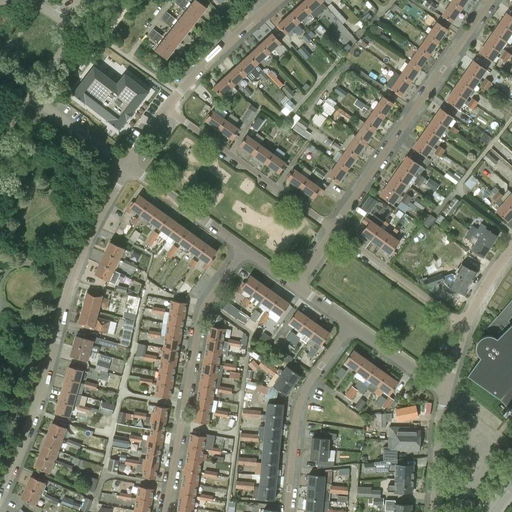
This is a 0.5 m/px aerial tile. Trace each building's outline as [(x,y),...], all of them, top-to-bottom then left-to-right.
[(156,48),(154,51),(166,60),(207,9),(195,0),(194,0),(191,4),(185,12),(177,21),(172,29),(164,38),(158,46),(156,48)] [(321,3),(318,0),(306,0),(301,5),(309,14),(321,3)] [(428,0),(424,6),(433,12),(438,6),(428,0)] [(452,0),(450,3),(461,10),(467,0),(452,0)] [(452,23),(461,10),(450,3),(441,16),(452,23)] [(331,4),(327,8),(343,25),(346,21),(331,4)] [(309,14),(301,5),(289,16),(298,25),(309,14)] [(371,17),(368,13),(360,20),(364,24),(371,17)] [(500,23),(500,24),(511,31),(511,17),(507,13),(500,23)] [(434,19),(429,15),(424,22),(429,26),(434,19)] [(294,33),(291,30),(298,25),(289,16),(277,27),(281,32),(282,31),(286,35),(287,34),(290,37),(294,33)] [(437,23),(428,36),(437,43),(447,29),(437,23)] [(500,24),(493,33),(506,42),(510,36),(511,37),(511,31),(500,24)] [(325,32),(320,26),(314,31),(319,37),(325,32)] [(375,26),(370,34),(376,37),(380,30),(375,26)] [(490,38),(486,43),(497,51),(499,52),(501,48),(504,45),(506,42),(493,33),(490,38)] [(272,34),(260,45),(269,55),(281,43),(272,34)] [(306,34),(302,38),(306,43),(310,39),(306,34)] [(387,45),(390,40),(381,35),(378,39),(387,45)] [(428,57),(437,43),(428,36),(418,50),(428,57)] [(483,48),(479,53),(486,58),(492,62),(495,57),(499,52),(497,51),(486,43),(483,48)] [(88,49),(93,53),(96,48),(92,44),(88,49)] [(248,56),(257,66),(269,55),(260,45),(248,56)] [(303,46),(298,51),(305,59),(310,55),(303,46)] [(428,57),(418,50),(409,63),(419,70),(428,57)] [(503,55),(500,59),(503,61),(506,63),(505,65),(508,67),(511,69),(511,62),(508,60),(509,59),(503,55)] [(263,72),(257,66),(248,56),(237,67),(245,76),(252,83),(258,77),(257,77),(258,76),(265,82),(269,78),(263,72)] [(486,79),(490,72),(474,61),(467,71),(479,80),(483,83),(484,82),(486,79)] [(419,70),(409,63),(400,76),(410,83),(419,70)] [(107,121),(119,131),(126,121),(127,121),(134,112),(133,112),(148,92),(125,74),(117,84),(94,67),(72,95),(85,104),(85,103),(107,120),(107,121)] [(245,76),(237,67),(225,78),(233,87),(245,76)] [(460,81),(473,90),(479,80),(467,71),(460,81)] [(270,72),(266,75),(279,89),(283,85),(270,72)] [(400,98),(410,83),(400,76),(391,89),(396,92),(395,94),(400,98)] [(222,98),(233,87),(225,78),(212,90),(217,95),(218,94),(222,98)] [(453,91),(466,99),(473,90),(460,81),(453,91)] [(489,86),(484,82),(483,83),(481,87),(486,91),(489,86)] [(285,85),(281,90),(290,100),(295,95),(285,85)] [(337,86),(334,92),(343,99),(347,93),(337,86)] [(246,87),(242,91),(248,98),(252,94),(246,87)] [(447,101),(459,109),(466,99),(453,91),(447,101)] [(383,97),(373,111),(383,118),(394,103),(388,99),(388,100),(383,97)] [(336,103),(328,98),(320,109),(328,115),(330,116),(335,109),(333,108),(336,103)] [(365,113),(369,107),(357,99),(353,105),(365,113)] [(226,100),(223,105),(228,108),(231,103),(226,100)] [(290,101),(284,107),(290,111),(295,106),(290,101)] [(476,106),(470,102),(467,106),(473,110),(476,106)] [(257,110),(252,106),(241,121),(247,125),(257,110)] [(348,121),(351,117),(339,108),(332,118),(335,121),(340,115),(348,121)] [(320,109),(318,112),(326,118),(328,115),(320,109)] [(441,109),(434,119),(446,127),(453,118),(441,109)] [(205,120),(219,130),(226,121),(213,111),(210,116),(208,115),(205,120)] [(383,118),(373,111),(364,124),(374,131),(383,118)] [(286,135),(289,130),(290,131),(300,118),(295,114),(285,127),(282,125),(279,129),(286,135)] [(314,117),(310,121),(318,127),(321,122),(314,117)] [(251,127),(256,131),(263,122),(258,118),(251,127)] [(300,119),(292,130),(307,140),(310,134),(305,131),(309,125),(300,119)] [(434,119),(427,129),(439,137),(446,127),(434,119)] [(239,130),(226,121),(219,130),(233,141),(237,135),(236,135),(239,130)] [(365,144),(374,131),(364,124),(360,121),(355,128),(360,131),(355,137),(365,144)] [(432,147),(439,137),(427,129),(420,139),(432,147)] [(297,137),(291,133),(287,138),(294,142),(297,137)] [(260,145),(264,139),(257,134),(252,140),(247,136),(240,146),(253,155),(260,145)] [(486,134),(481,137),(485,143),(490,140),(486,134)] [(365,144),(355,137),(346,150),(356,157),(365,144)] [(426,157),(432,147),(420,139),(413,148),(426,157)] [(334,142),(330,147),(338,152),(341,147),(334,142)] [(260,145),(253,155),(266,164),(273,155),(260,145)] [(286,164),(280,160),(285,153),(278,148),(273,155),(266,164),(279,174),(286,164)] [(356,157),(346,150),(337,164),(347,171),(356,157)] [(487,154),(483,159),(493,168),(498,162),(487,154)] [(408,157),(401,167),(413,176),(417,179),(420,175),(421,174),(416,171),(420,166),(408,157)] [(337,185),(347,171),(337,164),(328,177),(333,180),(332,182),(337,185)] [(316,167),(312,173),(322,180),(326,175),(316,167)] [(401,167),(394,177),(406,185),(413,176),(401,167)] [(286,179),(300,189),(307,179),(294,170),(291,174),(290,173),(286,179)] [(448,171),(444,177),(455,185),(459,179),(448,171)] [(478,181),(472,175),(464,184),(471,190),(478,181)] [(406,185),(394,177),(387,186),(400,195),(406,185)] [(324,191),(321,189),(307,179),(300,189),(315,200),(319,195),(320,196),(324,191)] [(425,179),(423,182),(425,184),(435,191),(439,186),(429,179),(428,180),(425,179)] [(393,205),(400,195),(387,186),(380,196),(393,205)] [(498,191),(494,195),(500,199),(503,196),(498,191)] [(133,210),(139,214),(148,203),(139,196),(133,203),(131,202),(124,211),(129,215),(133,210)] [(378,202),(370,196),(363,206),(370,212),(378,202)] [(417,198),(413,204),(422,211),(426,205),(417,198)] [(460,203),(454,198),(444,211),(451,216),(460,203)] [(500,200),(500,199),(496,203),(495,204),(500,208),(496,213),(507,222),(511,216),(511,210),(504,203),(500,200)] [(141,222),(144,218),(149,221),(157,210),(148,203),(139,214),(140,215),(137,218),(134,216),(130,222),(134,226),(138,221),(141,222)] [(157,210),(149,221),(159,228),(167,217),(157,210)] [(399,211),(395,216),(400,219),(403,214),(399,211)] [(436,218),(430,214),(422,224),(428,228),(436,218)] [(167,217),(159,228),(168,235),(177,224),(167,217)] [(361,233),(371,240),(380,228),(365,218),(362,222),(367,225),(361,233)] [(391,220),(387,218),(381,227),(383,228),(384,225),(387,227),(391,220)] [(177,224),(168,235),(178,242),(187,231),(177,224)] [(397,225),(393,231),(394,232),(397,234),(401,227),(397,225)] [(473,227),(469,233),(490,248),(497,238),(485,230),(486,228),(481,225),(478,231),(473,227)] [(389,235),(380,228),(371,240),(381,247),(389,235)] [(141,234),(135,230),(127,242),(133,246),(141,234)] [(150,236),(155,239),(158,234),(153,231),(150,236)] [(188,249),(196,238),(187,231),(178,242),(188,249)] [(484,258),(490,248),(469,233),(466,238),(476,244),(472,250),(484,258)] [(399,243),(389,235),(381,247),(391,254),(399,243)] [(155,239),(150,236),(146,241),(151,245),(155,239)] [(198,257),(206,245),(196,238),(188,249),(198,257)] [(110,243),(105,254),(119,260),(124,249),(110,243)] [(175,246),(173,245),(165,255),(167,257),(175,246)] [(211,259),(216,252),(206,245),(198,257),(206,263),(202,267),(206,270),(213,261),(211,259)] [(178,248),(175,246),(167,257),(170,259),(178,248)] [(119,260),(105,254),(100,265),(114,271),(119,260)] [(197,262),(192,259),(188,264),(193,268),(197,262)] [(135,271),(137,266),(124,260),(122,264),(135,271)] [(109,282),(114,271),(100,265),(95,276),(109,282)] [(461,265),(455,277),(471,285),(477,273),(461,265)] [(444,282),(442,274),(436,276),(439,284),(444,282)] [(241,295),(244,290),(251,295),(259,283),(250,276),(244,283),(243,282),(236,292),(241,295)] [(439,284),(436,276),(423,281),(426,288),(439,284)] [(465,296),(471,285),(455,277),(449,288),(465,296)] [(261,302),(269,290),(259,283),(251,295),(261,302)] [(117,285),(115,291),(125,294),(127,288),(117,285)] [(270,309),(279,297),(269,290),(261,302),(270,309)] [(109,300),(102,298),(103,295),(87,291),(83,308),(99,312),(100,307),(107,308),(109,300)] [(140,299),(128,296),(122,318),(125,319),(134,321),(140,299)] [(251,300),(247,296),(243,302),(247,305),(251,300)] [(289,305),(279,297),(270,309),(281,316),(289,305)] [(511,299),(498,316),(496,318),(495,320),(486,329),(490,333),(490,336),(489,336),(486,336),(484,337),(481,338),(479,340),(477,342),(476,344),(475,348),(476,350),(476,353),(477,355),(479,357),(480,358),(467,376),(500,400),(507,407),(502,412),(505,415),(509,410),(511,412),(511,299)] [(186,303),(172,301),(170,314),(184,316),(186,303)] [(230,304),(225,310),(234,317),(238,310),(230,304)] [(99,312),(83,308),(78,326),(107,333),(111,321),(97,318),(99,312)] [(261,315),(255,310),(249,319),(255,323),(261,315)] [(293,328),(297,331),(307,318),(297,310),(288,322),(295,327),(293,328)] [(240,311),(234,319),(244,326),(249,318),(240,311)] [(271,314),(266,311),(262,316),(267,319),(271,314)] [(168,325),(182,328),(184,316),(170,314),(168,325)] [(267,319),(262,316),(258,321),(263,325),(267,319)] [(302,334),(303,333),(309,337),(318,325),(307,318),(297,331),(302,334)] [(129,346),(134,321),(125,319),(119,343),(129,346)] [(179,340),(182,328),(168,325),(163,325),(161,336),(166,337),(179,340)] [(318,325),(309,337),(316,342),(312,347),(306,354),(312,358),(321,345),(325,339),(329,334),(318,325)] [(210,327),(208,339),(222,341),(224,329),(210,327)] [(290,343),(296,335),(291,332),(286,339),(290,343)] [(265,344),(270,338),(264,333),(259,340),(265,344)] [(301,339),(296,335),(290,343),(295,347),(301,339)] [(92,346),(93,343),(116,350),(118,344),(95,337),(94,342),(76,337),(71,357),(88,362),(91,352),(98,354),(100,348),(92,346)] [(163,349),(177,352),(179,340),(166,337),(163,349)] [(206,351),(220,353),(222,341),(208,339),(206,351)] [(144,357),(144,354),(146,345),(138,344),(136,357),(144,357)] [(156,360),(161,361),(175,363),(177,352),(163,349),(157,348),(155,356),(157,356),(156,360)] [(204,363),(218,365),(220,353),(206,351),(204,363)] [(353,351),(344,363),(356,371),(364,359),(353,351)] [(289,365),(294,359),(285,352),(280,358),(289,365)] [(100,354),(95,369),(107,373),(111,358),(100,354)] [(364,359),(356,371),(367,379),(376,367),(364,359)] [(254,371),(259,367),(253,360),(248,365),(254,371)] [(266,371),(270,365),(263,360),(259,366),(266,371)] [(159,373),(173,375),(175,363),(161,361),(159,373)] [(202,374),(216,377),(218,365),(204,363),(202,374)] [(277,371),(270,365),(266,371),(273,377),(277,371)] [(285,366),(278,376),(292,386),(300,376),(293,371),(285,366)] [(85,382),(88,372),(69,367),(66,378),(80,382),(84,384),(85,381),(85,382)] [(347,371),(341,367),(335,374),(341,379),(347,371)] [(367,379),(364,383),(369,387),(372,382),(379,387),(387,375),(376,367),(367,379)] [(229,378),(241,380),(242,373),(230,372),(229,378)] [(157,385),(171,387),(173,375),(159,373),(157,385)] [(200,386),(214,389),(216,377),(202,374),(200,386)] [(387,375),(379,387),(390,395),(399,383),(387,375)] [(285,396),(292,386),(278,376),(271,386),(285,396)] [(66,378),(63,390),(77,394),(79,383),(80,382),(66,378)] [(352,387),(345,396),(351,400),(358,391),(364,383),(359,380),(353,388),(352,387)] [(254,390),(256,384),(248,381),(246,388),(254,390)] [(364,383),(358,391),(363,395),(369,387),(364,383)] [(269,388),(256,384),(254,390),(267,394),(269,388)] [(169,398),(171,387),(157,385),(155,396),(169,398)] [(214,389),(200,386),(198,398),(211,400),(214,389)] [(77,394),(63,390),(60,402),(78,407),(78,405),(79,405),(82,396),(76,395),(77,394)] [(380,396),(380,397),(375,403),(380,407),(381,407),(387,411),(394,401),(389,397),(386,400),(380,396)] [(195,410),(209,412),(211,400),(198,398),(195,410)] [(354,407),(360,411),(365,403),(360,399),(354,407)] [(111,417),(114,405),(100,401),(96,412),(111,417)] [(78,407),(60,402),(56,414),(70,418),(72,410),(76,412),(77,410),(78,407)] [(261,409),(261,411),(260,415),(282,417),(283,405),(268,403),(267,410),(261,409)] [(165,420),(167,408),(148,405),(146,414),(147,414),(146,417),(151,418),(165,420)] [(415,406),(396,409),(398,421),(417,417),(415,406)] [(243,409),(243,410),(242,417),(251,418),(252,410),(247,410),(243,409)] [(207,424),(209,412),(195,410),(193,421),(207,424)] [(261,411),(252,410),(251,418),(260,419),(260,415),(261,411)] [(126,413),(120,412),(119,412),(117,423),(123,425),(125,417),(126,414),(126,413)] [(385,414),(377,414),(377,428),(386,427),(385,422),(385,414)] [(260,420),(266,421),(266,427),(281,429),(282,417),(260,415),(260,419),(260,420)] [(152,430),(163,432),(165,420),(151,418),(150,423),(153,424),(152,430)] [(53,423),(49,434),(63,439),(67,429),(53,423)] [(264,439),(280,441),(281,429),(266,427),(264,439)] [(389,427),(388,440),(419,441),(420,431),(409,431),(409,428),(389,427)] [(147,442),(161,444),(163,432),(152,430),(151,436),(148,436),(147,442)] [(312,438),(311,449),(328,450),(329,440),(336,440),(336,434),(320,432),(320,439),(312,438)] [(240,441),(249,442),(249,434),(241,433),(240,441)] [(63,439),(49,434),(44,445),(58,451),(63,439)] [(191,434),(189,446),(203,448),(203,449),(208,450),(209,447),(212,448),(214,436),(205,434),(204,437),(191,434)] [(257,443),(258,435),(249,434),(249,442),(257,443)] [(128,441),(129,438),(114,435),(112,442),(128,445),(129,441),(128,441)] [(68,439),(66,444),(79,449),(81,444),(68,439)] [(263,451),(278,453),(280,441),(264,439),(263,451)] [(419,451),(419,441),(388,440),(388,447),(385,447),(384,461),(397,460),(397,450),(419,451)] [(147,454),(159,456),(161,444),(147,442),(142,441),(141,443),(140,443),(140,447),(142,447),(141,451),(142,452),(142,453),(147,454)] [(58,451),(44,445),(40,456),(54,462),(58,451)] [(203,448),(189,446),(187,458),(201,460),(206,461),(207,455),(202,454),(203,449),(203,448)] [(327,461),(328,450),(311,449),(310,460),(318,461),(317,469),(334,467),(334,462),(327,461)] [(262,463),(277,465),(278,453),(263,451),(262,463)] [(138,464),(157,468),(159,456),(147,454),(146,459),(139,458),(138,464)] [(49,474),(54,462),(40,456),(35,468),(49,474)] [(247,458),(238,457),(238,465),(247,466),(247,458)] [(187,458),(185,469),(199,472),(204,473),(204,471),(205,471),(205,469),(199,468),(201,460),(187,458)] [(247,458),(247,466),(255,466),(256,459),(247,458)] [(107,471),(117,472),(119,461),(110,459),(107,471)] [(413,466),(397,466),(397,460),(384,461),(374,462),(374,463),(375,470),(375,471),(397,472),(397,479),(413,480),(413,466)] [(71,471),(72,467),(59,462),(57,466),(71,471)] [(277,465),(262,463),(256,463),(255,475),(261,475),(276,477),(277,465)] [(363,464),(364,472),(375,470),(374,463),(363,464)] [(155,479),(157,468),(138,464),(137,464),(137,467),(136,469),(145,471),(143,477),(155,479)] [(183,481),(197,484),(199,472),(185,469),(183,481)] [(260,487),(275,489),(276,477),(261,475),(260,487)] [(331,477),(308,475),(307,487),(324,488),(330,489),(330,486),(331,477)] [(32,477),(27,488),(40,494),(44,496),(45,494),(46,494),(47,491),(42,489),(45,484),(32,477)] [(98,480),(88,477),(85,489),(95,492),(98,480)] [(412,494),(413,480),(397,479),(396,486),(388,485),(388,492),(396,492),(396,493),(412,494)] [(197,484),(183,481),(181,493),(194,496),(195,492),(197,484)] [(245,482),(236,481),(235,488),(244,489),(245,482)] [(253,490),(254,483),(245,482),(244,489),(253,490)] [(330,486),(330,489),(329,493),(338,494),(339,486),(330,486)] [(348,487),(339,486),(338,494),(347,495),(348,487)] [(139,487),(137,498),(151,501),(153,489),(139,487)] [(274,501),(275,489),(260,487),(259,499),(274,501)] [(324,488),(307,487),(306,499),(323,501),(324,488)] [(35,506),(40,494),(27,488),(22,500),(35,506)] [(357,497),(380,498),(380,491),(371,491),(371,488),(367,488),(358,488),(357,497)] [(194,496),(181,493),(178,505),(192,507),(194,496)] [(73,502),(74,500),(64,497),(62,505),(79,511),(81,505),(73,502)] [(81,509),(88,511),(92,501),(85,498),(81,509)] [(148,511),(151,501),(137,498),(135,510),(143,511),(148,511)] [(321,511),(323,501),(306,499),(305,511),(312,511),(321,511)] [(411,511),(412,506),(394,505),(394,501),(385,501),(384,511),(395,511),(411,511)]
